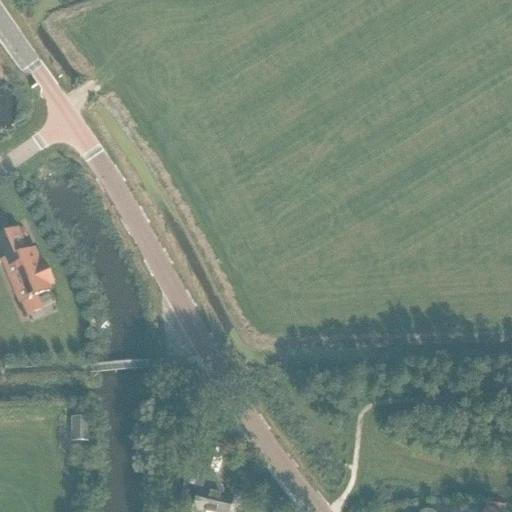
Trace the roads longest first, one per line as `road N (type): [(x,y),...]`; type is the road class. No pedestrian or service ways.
road 1 (tertiary): [(317,511),(238,406),(70,120)]
road 2 (tertiary): [(70,120),(0,19)]
